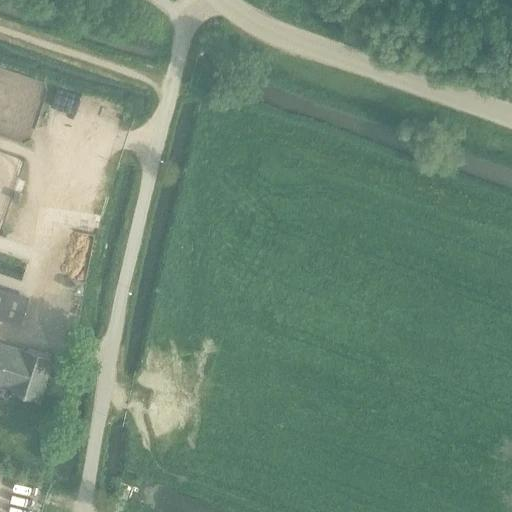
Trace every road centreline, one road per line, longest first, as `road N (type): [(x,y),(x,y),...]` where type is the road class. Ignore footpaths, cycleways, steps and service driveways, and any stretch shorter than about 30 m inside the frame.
road 1 (unclassified): [(86,511),(113,338),(156,151),(186,34),(208,0)]
road 2 (unclassified): [(511,121),(273,38),(216,0)]
road 3 (unknown): [(172,89),(0,31)]
